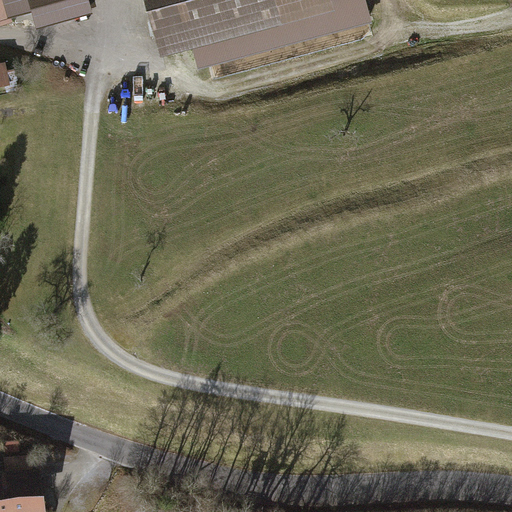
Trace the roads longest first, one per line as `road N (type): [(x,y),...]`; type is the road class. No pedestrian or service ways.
road 1 (track): [(511,438),(188,388),(137,372),(105,351),(89,330),(78,285),(102,0)]
road 2 (unclassified): [(0,407),(134,457),(242,484),(511,495)]
road 3 (track): [(383,0),(406,42),(511,22)]
